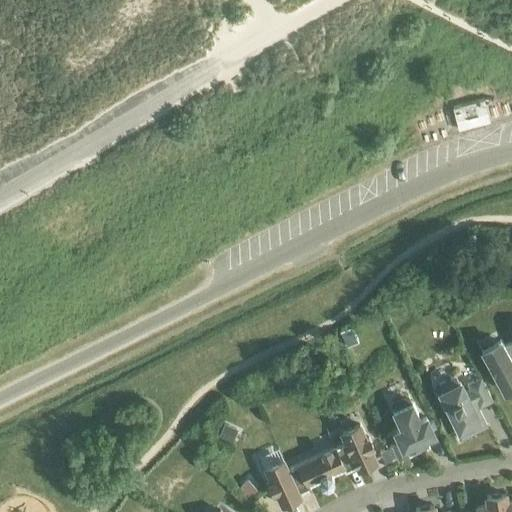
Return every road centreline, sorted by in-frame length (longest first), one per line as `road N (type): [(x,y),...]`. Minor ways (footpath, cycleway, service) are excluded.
road 1 (unclassified): [(0,398),(441,179),(511,155)]
road 2 (unclassified): [(0,200),(336,0)]
road 3 (unclassified): [(339,511),(358,498),(424,479),(511,467)]
